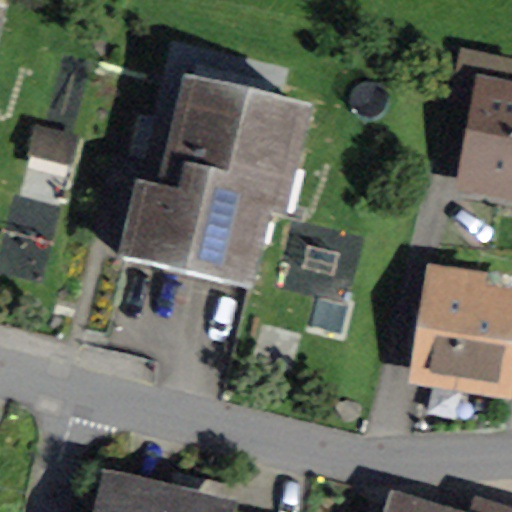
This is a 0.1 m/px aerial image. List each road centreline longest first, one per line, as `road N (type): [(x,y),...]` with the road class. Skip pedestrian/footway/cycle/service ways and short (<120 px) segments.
road 1 (residential): [(511,462),(347,458),(77,390)]
road 2 (residential): [(77,390),(46,511)]
